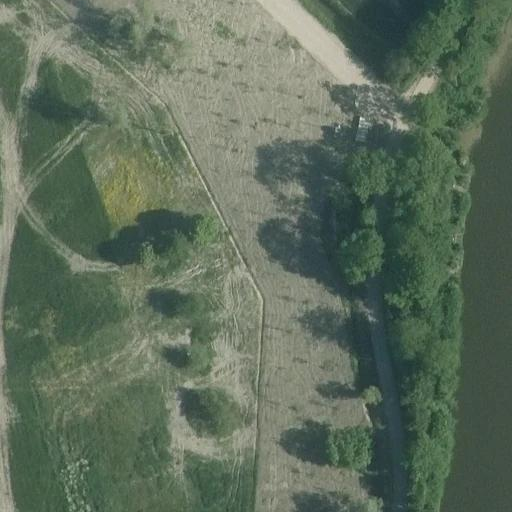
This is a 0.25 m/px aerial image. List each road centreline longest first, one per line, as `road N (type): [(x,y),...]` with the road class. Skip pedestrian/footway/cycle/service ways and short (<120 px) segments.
road 1 (unclassified): [(397,511),(395,429),(373,274),(388,171),(407,118)]
road 2 (unclassified): [(278,0),(407,118)]
road 3 (unclassified): [(407,118),(472,0)]
